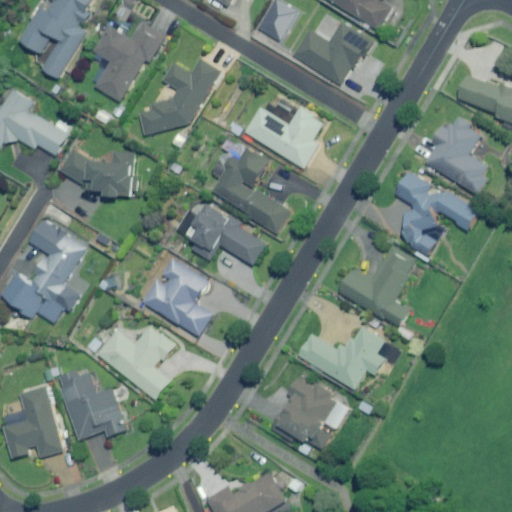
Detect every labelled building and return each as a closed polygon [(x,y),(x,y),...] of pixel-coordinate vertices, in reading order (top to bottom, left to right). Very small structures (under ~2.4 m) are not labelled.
[(58,0),(59,0),(52,13),(44,8),(25,42),(45,54),(56,35),(65,40),(48,70),(67,81),(97,29),(86,23),(99,0),(58,0)] [(334,0),(384,30),(398,8),(384,0),(334,0)] [(159,55),(171,35),(153,24),(150,22),(138,41),(114,27),(99,52),(115,62),(100,87),(126,102),(156,53),(159,55)] [(375,40),(346,23),(334,43),(314,30),(298,56),(348,85),(375,40)] [(226,71),(206,59),(198,73),(180,62),(169,81),(183,89),(180,100),(158,105),(159,111),(147,114),(151,135),(193,126),(226,71)] [(511,88),(491,80),(490,82),(473,76),(464,99),(503,114),(502,117),(511,120),(511,88)] [(36,101),(17,90),(5,112),(0,108),(0,150),(2,152),(7,144),(24,141),(39,149),(41,145),(61,156),(76,130),(61,121),(58,127),(30,112),(36,101)] [(293,117),(271,104),(267,111),(263,108),(249,133),(309,169),(324,144),(320,141),(331,123),(301,105),(293,117)] [(487,134),(462,118),(454,132),(447,128),(438,143),(442,146),(432,163),(485,195),(494,180),(489,176),(494,168),(474,155),(487,134)] [(277,163),(252,147),(242,161),(235,156),(228,166),(231,168),(217,190),(282,234),(297,212),(260,188),(277,163)] [(141,197),(143,165),(139,165),(140,154),(120,153),(119,164),(98,163),(79,151),(66,171),(93,185),(92,191),(112,192),(112,196),(141,197)] [(419,205),(409,217),(411,243),(435,257),(445,239),(433,232),(433,229),(442,229),(443,210),(464,222),(462,225),(474,232),(486,211),(437,183),(436,185),(415,173),(402,196),(419,205)] [(234,219),(209,204),(203,215),(193,208),(180,230),(200,242),(195,250),(215,261),(225,245),(260,266),(272,245),(232,221),(234,219)] [(76,216),(65,210),(61,219),(71,225),(76,216)] [(92,249),(49,221),(35,242),(54,254),(36,282),(22,273),(7,295),(30,310),(29,312),(38,318),(42,312),(61,324),(81,293),(69,285),(92,249)] [(419,265),(394,251),(378,280),(358,269),(345,293),(405,327),(414,311),(398,302),(419,265)] [(213,282),(177,260),(168,275),(175,280),(171,287),(162,281),(149,303),(205,337),(218,315),(200,304),(213,282)] [(180,347),(154,328),(141,346),(121,332),(103,355),(162,400),(176,382),(158,368),(165,358),(170,361),(180,347)] [(360,341),(352,336),(343,351),(317,336),(305,356),(361,390),(373,370),(382,376),(391,360),(385,357),(393,343),(368,328),(360,341)] [(63,377),(61,368),(48,371),(50,380),(63,377)] [(85,378),(83,371),(62,379),(86,441),(111,432),(114,438),(133,430),(118,390),(103,395),(95,374),(85,378)] [(355,404),(302,375),(291,394),(300,399),(289,419),(285,417),(277,431),(298,442),(302,436),(330,451),(355,404)] [(69,452),(52,388),(26,395),(32,419),(9,426),(19,458),(35,454),(34,450),(44,447),(47,458),(69,452)] [(377,409),(366,402),(361,408),(373,416),(377,409)] [(274,511),(291,502),(275,473),(240,493),(236,487),(213,500),(220,511),(274,511)]
